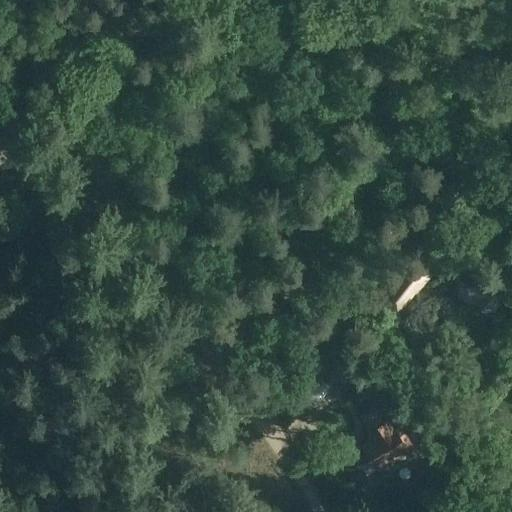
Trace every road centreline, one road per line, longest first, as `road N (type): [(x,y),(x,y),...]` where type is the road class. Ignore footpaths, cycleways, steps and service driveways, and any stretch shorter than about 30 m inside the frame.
road 1 (track): [(67,127),(307,511)]
road 2 (track): [(250,10),(441,151),(511,185)]
road 3 (track): [(0,167),(250,10)]
